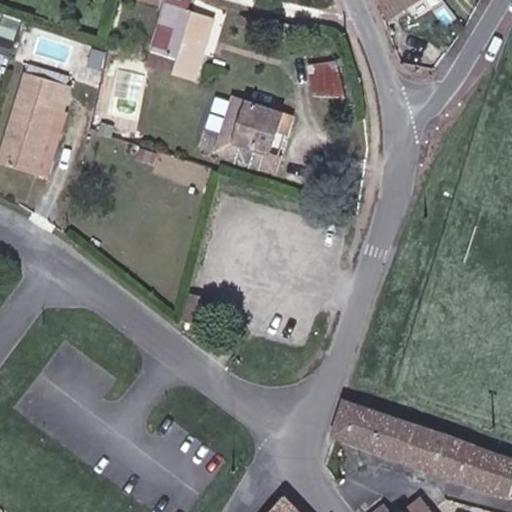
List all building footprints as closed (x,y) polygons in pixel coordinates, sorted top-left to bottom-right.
[(395,0),(403,19),(429,0),(395,0)] [(179,18),(166,61),(192,68),(206,25),(179,18)] [(345,59),(313,62),(317,96),(349,93),(345,59)] [(26,68),(0,156),(0,158),(39,169),(60,100),(68,103),(75,81),(26,68)] [(60,100),(39,169),(53,172),(74,105),(68,103),(60,100)] [(234,160),(256,166),(260,152),(269,153),(279,115),(241,105),(230,142),(238,144),(234,160)] [(189,299),(185,322),(204,324),(207,301),(189,299)] [(418,415),(354,393),(339,435),(403,456),(418,415)] [(511,447),(418,415),(403,456),(511,492),(511,447)] [(306,511),(284,491),(267,511),(306,511)] [(433,511),(425,503),(415,511),(433,511)]
